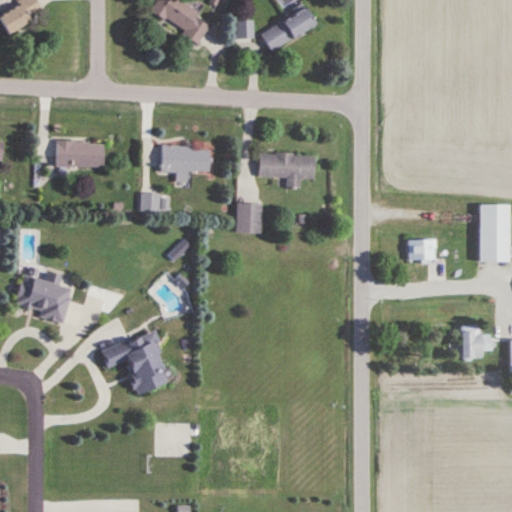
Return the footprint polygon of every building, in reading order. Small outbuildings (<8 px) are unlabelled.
[(0,24),(7,36),(43,15),(33,0),(25,0),(0,15),(0,24)] [(198,11),(179,0),(156,0),(148,13),(198,44),(208,27),(194,18),(198,11)] [(315,28),(306,10),(259,32),(268,51),(315,28)] [(234,22),(234,40),(251,40),(251,22),(234,22)] [(54,168),(102,168),(102,143),(55,142),(54,168)] [(208,148),(161,147),(160,173),(177,174),(177,180),(186,180),(186,173),(208,173),(208,148)] [(258,154),(258,178),(286,179),(285,189),(300,190),(300,180),(314,180),(314,156),(258,154)] [(140,213),(158,213),(158,195),(140,195),(140,213)] [(260,205),(235,205),(235,235),(260,235),(260,205)] [(478,263),(508,263),(508,206),(478,206),(478,263)] [(407,241),(407,263),(434,263),(434,241),(407,241)] [(38,319),(62,325),(71,290),(57,287),(60,277),(45,274),(43,281),(22,275),(14,307),(40,313),(38,319)] [(460,361),(481,361),(481,351),(491,351),(491,335),(478,335),(478,328),(460,328),(460,361)] [(124,362),(135,396),(168,385),(151,334),(99,351),(105,369),(124,362)]
